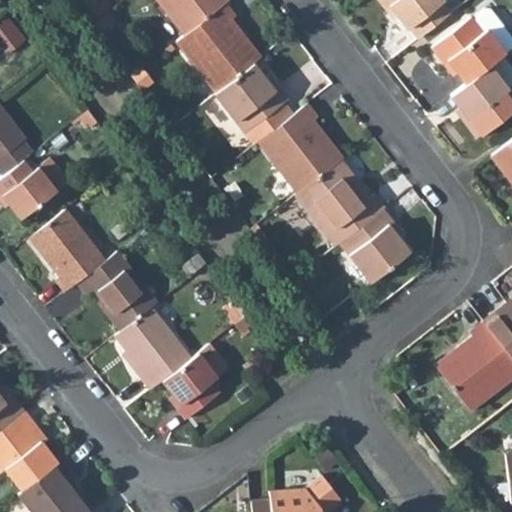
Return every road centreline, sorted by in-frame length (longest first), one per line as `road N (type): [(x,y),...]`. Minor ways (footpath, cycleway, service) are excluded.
road 1 (residential): [(329,372),(458,271),(468,241),(462,211),(301,0)]
road 2 (residential): [(329,372),(200,470),(163,472),(128,458),(0,291)]
road 3 (residential): [(435,511),(329,372)]
